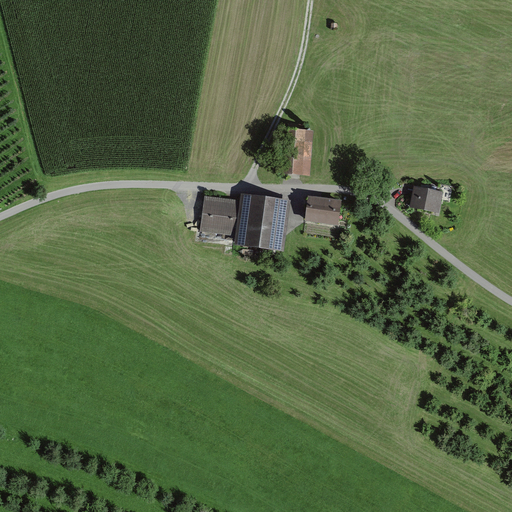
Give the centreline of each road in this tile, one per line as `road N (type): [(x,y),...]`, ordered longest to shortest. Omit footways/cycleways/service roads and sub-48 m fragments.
road 1 (unclassified): [(0,217),(112,185),(359,194),(387,206),(511,301)]
road 2 (track): [(245,187),(300,68),(310,0)]
